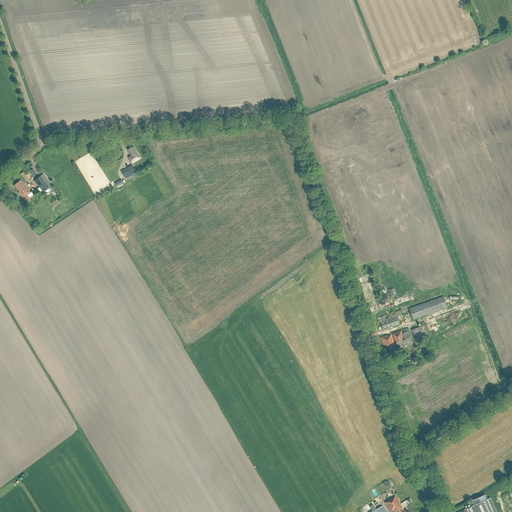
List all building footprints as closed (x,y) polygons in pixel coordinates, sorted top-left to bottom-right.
[(132,164),(135,162),(141,158),(133,147),(128,150),(130,154),(131,156),(128,157),(132,164)] [(132,166),(122,172),(121,172),(126,180),(136,173),(132,166)] [(38,177),(33,169),(29,172),(34,180),(38,177)] [(52,186),(48,181),(43,174),(34,181),(39,187),(37,189),(40,193),(42,191),(44,193),(52,186)] [(21,180),(14,186),(19,192),(18,193),(23,199),(24,199),(27,202),(32,198),(31,197),(33,196),(33,194),(32,192),(31,192),(21,180)] [(124,184),(121,180),(114,184),(117,188),(124,184)] [(459,273),(455,275),(458,284),(463,282),(459,273)] [(443,297),(409,309),(413,320),(447,308),(443,297)] [(379,301),(381,308),(390,305),(388,298),(379,301)] [(403,318),(402,315),(400,310),(379,318),(380,322),(383,330),(399,324),(398,320),(403,318)] [(422,325),(412,330),(417,343),(427,338),(422,325)] [(403,333),(402,333),(401,330),(391,334),(391,335),(394,343),(395,342),(397,348),(407,345),(412,344),(407,331),(407,329),(402,330),(403,333)] [(394,343),(391,335),(388,336),(387,335),(380,337),(384,347),(385,347),(388,356),(396,353),(394,348),(395,347),(394,343)] [(395,511),(402,511),(403,511),(401,508),(402,507),(395,497),(384,503),(389,511),(393,509),(395,511)] [(471,506),(457,511),(496,511),(490,498),(471,506)]
